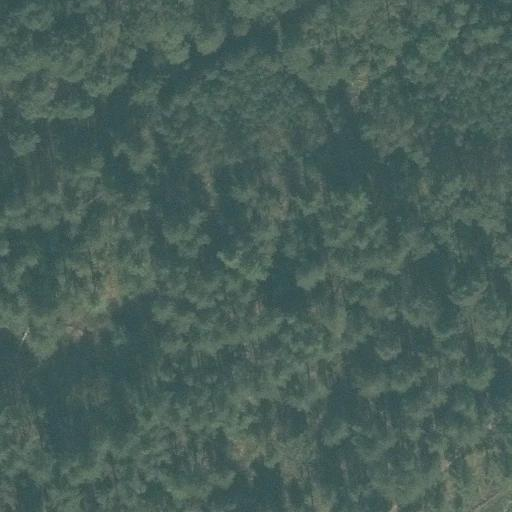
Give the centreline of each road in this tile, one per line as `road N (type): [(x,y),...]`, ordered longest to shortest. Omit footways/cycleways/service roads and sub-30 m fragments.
road 1 (track): [(0,175),(304,0)]
road 2 (track): [(368,511),(511,373)]
